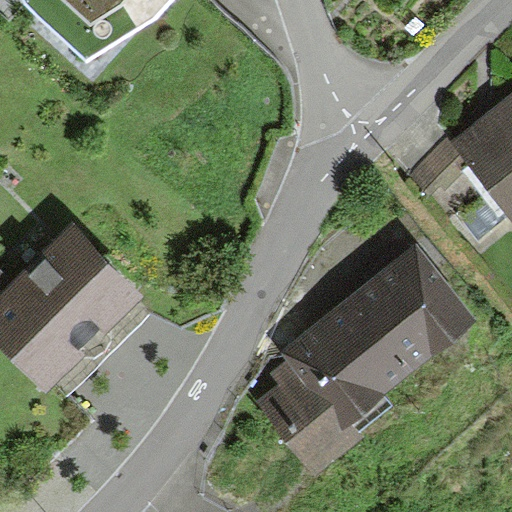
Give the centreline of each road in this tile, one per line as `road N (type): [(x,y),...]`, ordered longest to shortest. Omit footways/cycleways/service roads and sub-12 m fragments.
road 1 (residential): [(337,135),(222,364),(115,511)]
road 2 (residential): [(492,0),(337,135)]
road 3 (residential): [(337,135),(299,0)]
